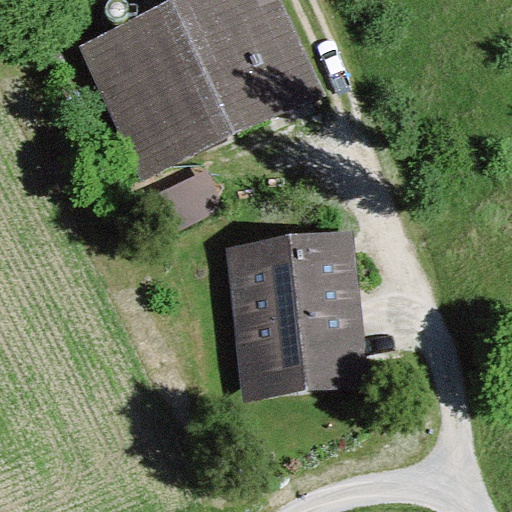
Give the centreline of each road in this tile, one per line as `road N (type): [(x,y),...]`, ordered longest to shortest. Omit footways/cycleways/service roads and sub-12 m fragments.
road 1 (track): [(455,495),(451,399),(304,0)]
road 2 (track): [(301,511),(381,487),(418,486),(455,495),(472,511)]
